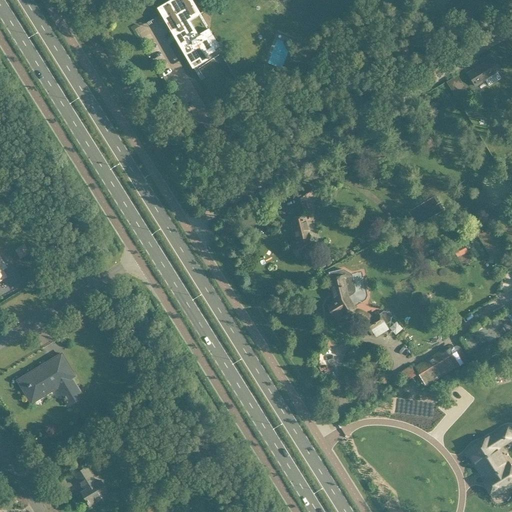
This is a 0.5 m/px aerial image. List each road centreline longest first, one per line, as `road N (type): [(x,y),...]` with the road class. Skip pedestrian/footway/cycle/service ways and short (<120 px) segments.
road 1 (unclassified): [(365,511),(45,0)]
road 2 (primary): [(343,511),(24,0)]
road 3 (primary): [(0,5),(317,511)]
road 4 (unclassified): [(138,258),(296,511)]
road 5 (unclassified): [(0,35),(138,258)]
road 6 (unknown): [(192,235),(210,223),(214,138),(155,24)]
road 7 (unknown): [(338,405),(405,363),(383,342),(365,342),(347,356),(336,386)]
road 8 (residential): [(0,343),(138,258)]
